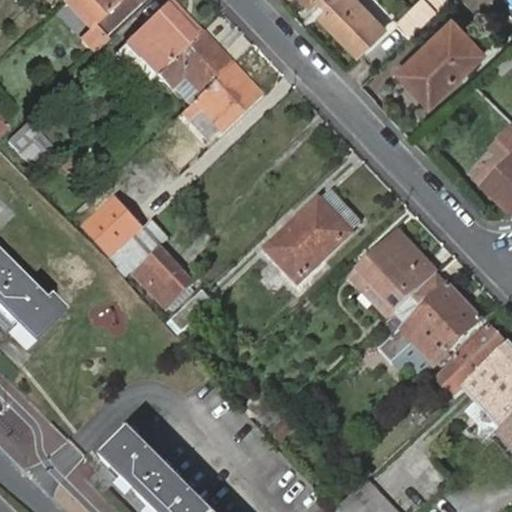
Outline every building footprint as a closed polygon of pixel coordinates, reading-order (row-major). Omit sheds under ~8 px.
[(61,0),(88,29),(100,17),(83,0),(61,0)] [(83,0),(100,17),(118,0),(83,0)] [(112,52),(142,86),(153,75),(199,33),(169,0),(165,0),(120,42),(121,43),(112,52)] [(335,0),(305,0),(315,9),(322,2),(328,8),(335,0)] [(355,0),(335,0),(328,8),(331,12),(324,20),(366,63),(392,37),(355,0)] [(432,0),(445,13),(452,5),(447,0),(432,0)] [(416,42),(441,17),(428,5),(403,29),(416,42)] [(432,106),(485,56),(454,24),(402,76),(432,106)] [(77,39),(89,54),(101,43),(88,29),(77,39)] [(176,76),(195,96),(229,66),(199,33),(153,75),(165,88),(176,76)] [(511,69),(511,54),(493,72),(501,80),(511,69)] [(183,107),(177,113),(184,121),(198,109),(218,131),(257,96),(229,66),(195,96),(183,107)] [(165,88),(183,107),(195,96),(176,76),(165,88)] [(476,88),(456,109),(470,123),(482,111),(489,118),(497,110),(476,88)] [(198,109),(184,121),(205,142),(218,131),(198,109)] [(29,121),(6,142),(29,168),(52,148),(29,121)] [(70,152),(56,165),(67,177),(81,164),(70,152)] [(511,162),(483,190),(490,199),(511,177),(511,162)] [(511,177),(490,199),(511,220),(511,177)] [(106,252),(136,226),(111,199),(82,226),(106,252)] [(297,282),(356,226),(330,199),(321,207),(316,203),(266,249),(297,282)] [(149,221),(139,230),(153,245),(162,236),(149,221)] [(397,314),(437,277),(400,238),(352,284),(366,298),(375,290),(397,314)] [(133,273),(165,308),(192,284),(158,249),(133,273)] [(0,331),(23,355),(55,322),(0,267),(0,331)] [(481,325),(437,277),(397,314),(394,317),(401,325),(420,308),(423,313),(401,332),(400,331),(380,351),(393,365),(413,346),(434,367),(481,325)] [(366,298),(389,321),(394,317),(397,314),(375,290),(366,298)] [(187,306),(169,321),(180,331),(211,303),(201,293),(187,306)] [(488,331),(450,366),(470,387),(507,352),(488,331)] [(511,347),(507,352),(470,387),(464,392),(476,405),(486,415),(483,418),(484,426),(493,428),(495,426),(503,434),(511,425),(511,347)] [(254,399),(268,415),(277,406),(263,391),(254,399)] [(289,415),(268,434),(275,441),(295,422),(289,415)] [(511,425),(503,434),(494,443),(511,461),(511,425)] [(99,458),(152,511),(206,511),(128,431),(99,458)] [(418,478),(420,475),(396,455),(376,479),(414,511),(415,511),(434,491),(418,478)] [(345,484),(353,494),(370,479),(361,470),(345,484)] [(364,511),(351,496),(333,511),(364,511)]
